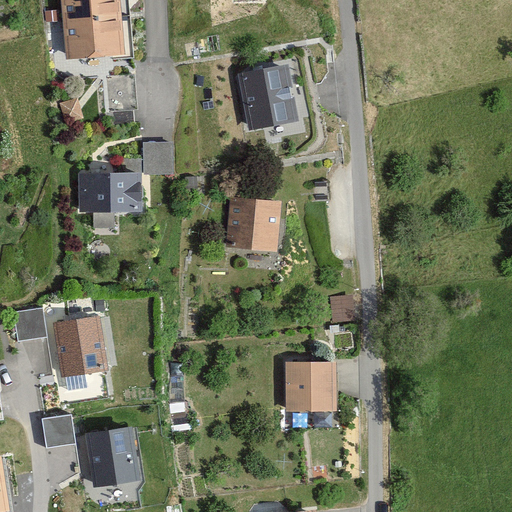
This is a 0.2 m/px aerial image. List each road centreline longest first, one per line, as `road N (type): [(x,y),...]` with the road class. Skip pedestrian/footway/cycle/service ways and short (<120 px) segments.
road 1 (residential): [(345,0),(372,361),(374,511)]
road 2 (residential): [(40,511),(24,357)]
road 3 (unknown): [(153,67),(170,206)]
